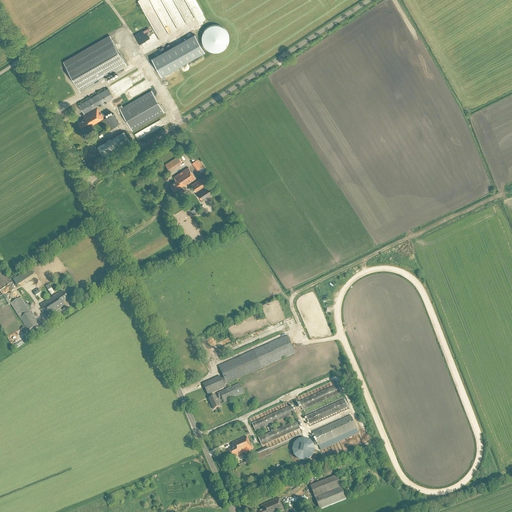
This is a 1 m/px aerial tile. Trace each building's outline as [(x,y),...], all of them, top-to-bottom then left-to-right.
[(186,0),(140,0),(150,19),(160,14),(161,18),(172,13),(173,16),(181,12),(183,17),(193,12),(186,0)] [(206,26),(206,49),(231,49),(231,29),(217,29),(217,26),(206,26)] [(162,76),(205,52),(194,33),(151,58),(162,76)] [(126,65),(115,45),(109,35),(63,62),(69,71),(80,91),(126,65)] [(126,77),(111,85),(115,92),(119,90),(120,91),(131,86),(126,77)] [(89,125),(89,126),(103,119),(108,129),(119,123),(113,113),(104,118),(97,106),(113,97),(108,88),(79,104),(84,113),(82,114),(85,118),(78,122),(82,129),(89,125)] [(151,90),(120,109),(132,130),(164,112),(151,90)] [(124,131),(111,138),(97,146),(103,157),(130,142),(124,131)] [(180,154),(166,162),(170,169),(184,161),(180,154)] [(205,170),(197,159),(192,162),(197,170),(198,169),(200,173),(205,170)] [(196,178),(188,167),(174,176),(176,180),(170,184),(174,190),(180,186),(180,187),(184,185),(185,185),(196,178)] [(201,177),(191,184),(195,191),(206,184),(201,177)] [(201,199),(213,191),(209,186),(197,193),(201,199)] [(30,269),(17,278),(20,283),(33,275),(30,269)] [(67,299),(63,292),(41,306),(48,317),(65,306),(62,302),(67,299)] [(21,298),(10,304),(28,332),(39,325),(21,298)] [(227,384),(294,354),(287,336),(218,367),(223,378),(221,380),(219,377),(203,384),(208,396),(209,395),(210,399),(209,400),(213,410),(220,407),(216,397),(213,398),(212,394),(224,388),(223,386),(227,384)] [(244,394),(239,384),(229,389),(225,390),(217,394),(219,399),(221,398),(224,403),(230,400),(235,398),(244,394)] [(337,386),(299,403),(302,411),(341,393),(337,386)] [(344,401),(306,418),(309,425),(347,408),(344,401)] [(290,407),(252,424),(255,432),(293,415),(290,407)] [(350,417),(313,433),(321,451),(358,434),(350,417)] [(297,422),(258,439),(262,446),(300,429),(297,422)] [(233,449),(228,451),(232,459),(237,456),(237,457),(252,450),(246,438),(231,444),(233,449)] [(306,441),(303,440),(300,441),(297,442),(294,445),(293,448),(292,452),(293,455),(295,458),(298,460),(301,461),(305,461),(308,460),(311,458),(313,455),(314,452),(313,449),(312,445),(309,442),(306,441)] [(268,448),(254,455),(257,461),(271,455),(268,448)] [(346,500),(336,476),(310,487),(320,511),(346,500)] [(278,490),(280,494),(290,490),(288,486),(278,490)] [(258,511),(283,511),(285,511),(279,499),(261,507),(262,510),(258,511)]
